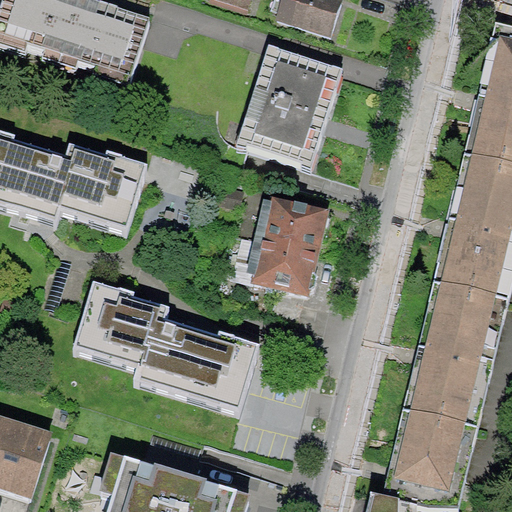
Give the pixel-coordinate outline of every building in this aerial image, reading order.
[(41,0),(0,0),(0,57),(118,95),(139,28),(41,0)] [(316,0),(279,0),(272,25),(332,44),(341,8),(316,0)] [(511,173),(511,34),(496,31),(469,141),(464,162),(511,173)] [(258,55),(225,154),(301,181),(330,80),(258,55)] [(0,150),(0,218),(48,233),(47,218),(64,223),(115,240),(137,175),(57,156),(54,166),(0,150)] [(511,288),(511,173),(464,162),(438,269),(434,289),(508,307),(511,288)] [(234,289),(301,307),(321,221),(255,206),(234,289)] [(93,288),(74,353),(138,372),(134,385),(239,417),(259,353),(182,331),(166,325),(169,313),(131,303),(131,299),(119,296),(93,288)] [(407,398),(403,416),(477,434),(508,307),(434,289),(407,398)] [(52,431),(0,414),(0,489),(31,499),(52,431)] [(381,504),(414,511),(415,511),(417,511),(423,511),(458,511),(477,434),(403,416),(385,489),(381,504)] [(96,504),(94,511),(244,511),(246,506),(97,463),(85,501),(96,504)] [(414,511),(381,504),(370,501),(367,511),(414,511)]
